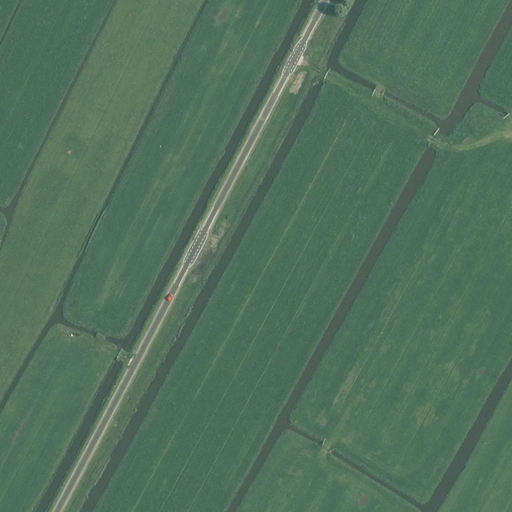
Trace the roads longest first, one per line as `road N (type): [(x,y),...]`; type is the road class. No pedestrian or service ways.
road 1 (tertiary): [(62,511),(332,0)]
road 2 (track): [(299,62),(458,153),(511,135)]
